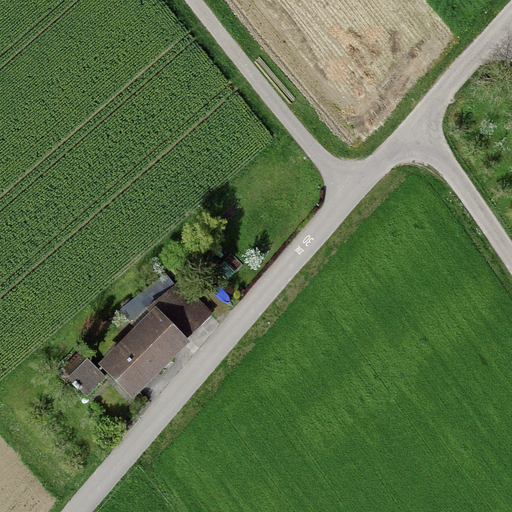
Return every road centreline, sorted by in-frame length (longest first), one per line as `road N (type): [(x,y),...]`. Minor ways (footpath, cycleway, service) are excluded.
road 1 (residential): [(77,511),(416,121)]
road 2 (track): [(353,187),(289,125),(190,0)]
road 3 (residential): [(511,262),(416,121)]
road 4 (track): [(511,11),(416,121)]
